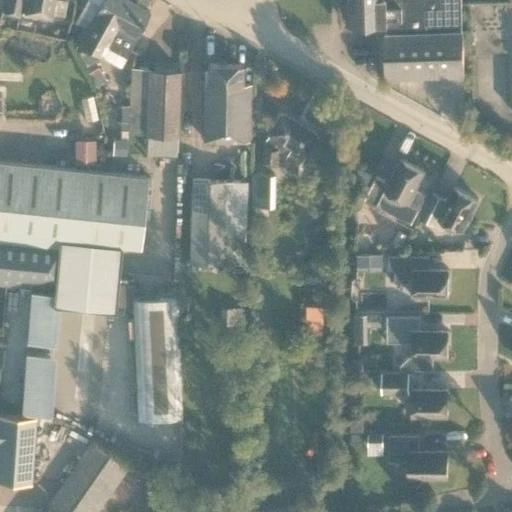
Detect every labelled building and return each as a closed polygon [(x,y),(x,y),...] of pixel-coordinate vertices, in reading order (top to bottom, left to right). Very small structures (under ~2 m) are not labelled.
[(51,16),(53,0),(7,0),(5,11),(19,14),(20,10),(51,16)] [(89,19),(78,40),(95,49),(96,49),(103,53),(109,43),(127,52),(135,37),(150,10),(130,0),(101,0),(96,11),(91,20),(89,19)] [(348,0),(349,22),(387,21),(386,0),(348,0)] [(386,0),(387,21),(388,29),(387,29),(387,32),(379,33),(380,70),(387,69),(388,73),(465,71),(464,27),(463,27),(463,0),(386,0)] [(476,43),(465,43),(466,54),(476,54),(476,43)] [(102,69),(96,58),(85,64),(91,75),(102,69)] [(205,82),(204,136),(251,137),(251,81),(243,81),(243,62),(209,62),(209,82),(205,82)] [(179,133),(181,66),(131,65),(129,130),(148,131),(147,150),(177,151),(178,133),(179,133)] [(268,130),(269,131),(264,139),(261,160),(275,163),(278,145),(288,151),(286,153),(299,161),(318,130),(281,108),(268,130)] [(75,160),(95,160),(95,136),(75,136),(75,160)] [(114,136),(113,151),(126,151),(127,136),(114,136)] [(377,174),(364,197),(379,205),(380,203),(412,220),(420,205),(428,191),(436,177),(424,171),(426,168),(402,155),(389,180),(377,174)] [(0,282),(31,285),(30,286),(53,288),(52,301),(59,302),(59,300),(115,306),(122,241),(141,243),(149,173),(0,156),(0,282)] [(252,171),(252,203),(274,203),(274,171),(252,170),(252,171)] [(248,176),(192,175),(189,258),(245,260),(248,176)] [(463,228),(479,196),(456,184),(439,216),(463,228)] [(447,197),(434,190),(421,215),(434,222),(447,197)] [(359,251),(359,263),(383,263),(383,251),(359,251)] [(449,267),(421,266),(421,252),(390,252),(390,266),(395,266),(396,278),(413,278),(413,293),(449,293),(449,267)] [(53,288),(30,286),(26,336),(56,339),(60,302),(59,302),(52,301),(53,288)] [(182,412),(177,293),(132,294),(137,414),(182,412)] [(308,302),(308,332),(325,332),(325,302),(308,302)] [(233,321),(232,305),(220,305),(221,321),(233,321)] [(360,337),(373,337),(373,310),(359,310),(360,337)] [(433,366),(434,354),(449,354),(449,328),(422,328),(422,312),(388,312),(388,339),(413,339),(413,354),(410,354),(401,361),(401,367),(433,366)] [(56,349),(25,347),(21,408),(51,411),(56,349)] [(364,355),(349,354),(348,367),(364,367),(364,355)] [(383,389),(413,389),(412,413),(448,413),(448,386),(414,386),(414,370),(383,370),(383,389)] [(0,474),(32,477),(36,413),(0,410),(0,474)] [(369,430),(369,444),(384,444),(384,430),(369,430)] [(448,475),(448,448),(419,448),(419,432),(390,432),(390,458),(410,458),(410,474),(448,475)] [(90,435),(48,495),(72,511),(92,511),(128,462),(90,435)] [(245,508),(243,509),(243,511),(299,511),(297,499),(289,500),(245,508)]
